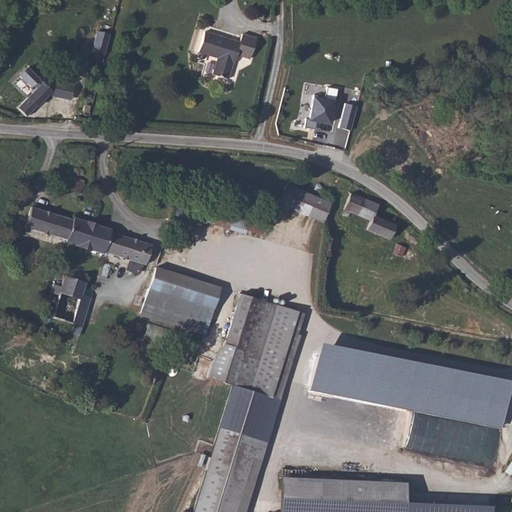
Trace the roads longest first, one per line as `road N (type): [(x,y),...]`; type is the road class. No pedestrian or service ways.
road 1 (track): [(259,511),(303,349),(320,337),(511,379)]
road 2 (unclassified): [(256,146),(356,173),(511,305)]
road 3 (unclassified): [(0,127),(256,146)]
road 4 (unclassified): [(256,146),(281,34),(279,0)]
